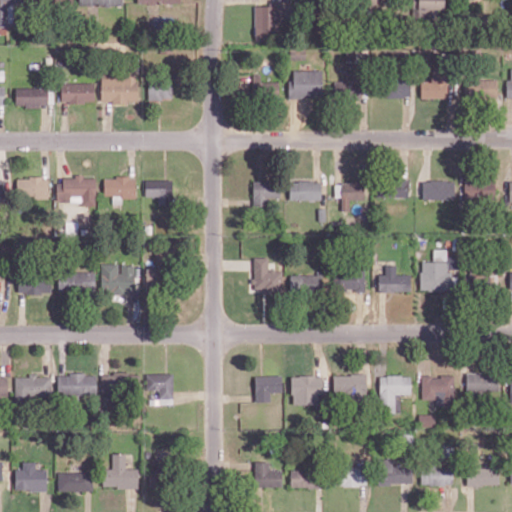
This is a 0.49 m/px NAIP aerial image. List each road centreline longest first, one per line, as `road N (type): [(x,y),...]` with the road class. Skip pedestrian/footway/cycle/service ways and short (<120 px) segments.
road 1 (residential): [(0,140),(511,137)]
road 2 (residential): [(0,334),(511,331)]
road 3 (residential): [(212,0),(214,511)]
